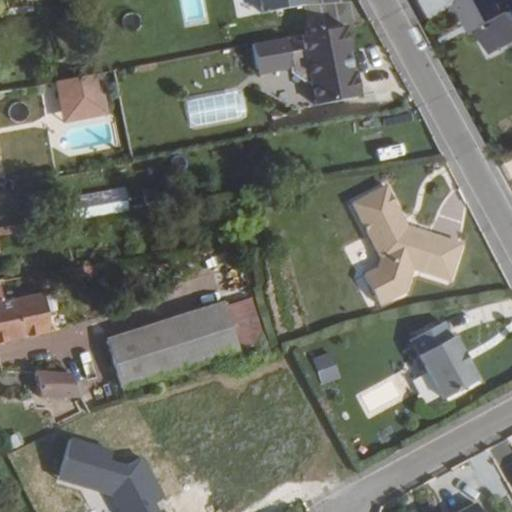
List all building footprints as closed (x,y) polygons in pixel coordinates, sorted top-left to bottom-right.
[(305,3),(304,0),(259,0),(261,11),(305,3)] [(511,5),(509,0),(458,0),(469,20),(473,18),(479,28),(480,27),(493,50),(511,39),(511,5)] [(475,30),(479,28),(473,18),(469,20),(475,30)] [(351,48),(346,24),(302,33),(304,47),(289,50),(286,35),(252,42),(257,71),(290,65),(291,70),(306,80),(311,79),(315,103),(359,94),(355,70),(351,71),(347,49),(351,48)] [(351,48),(347,49),(351,71),(355,70),(351,48)] [(54,79),(64,138),(85,135),(107,131),(96,71),(54,79)] [(186,98),(191,125),(245,115),(241,89),(186,98)] [(106,165),(91,168),(12,182),(15,199),(110,181),(106,165)] [(85,218),(130,209),(126,188),(81,196),(85,218)] [(415,277),(454,287),(464,245),(412,232),(390,191),(351,212),(379,265),(377,273),(367,279),(383,313),(409,301),(415,277)] [(14,276),(11,261),(0,262),(0,265),(3,278),(14,276)] [(0,341),(47,330),(39,293),(1,301),(0,298),(0,341)] [(195,367),(240,353),(224,307),(180,320),(195,367)] [(122,390),(195,367),(180,320),(107,343),(122,390)] [(452,330),(416,349),(441,397),(477,377),(452,330)] [(332,352),(312,360),(323,386),(343,378),(332,352)] [(34,370),(38,387),(41,397),(81,397),(67,372),(34,370)] [(481,511),(475,501),(455,511),(481,511)]
